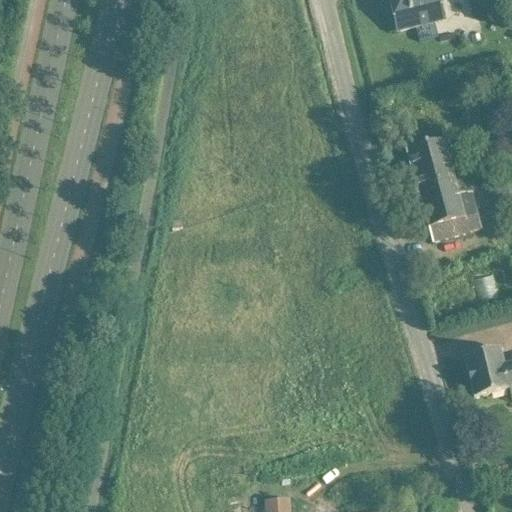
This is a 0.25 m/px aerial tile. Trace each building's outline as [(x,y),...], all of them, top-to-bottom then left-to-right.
[(393,0),(389,1),(397,34),(444,23),(438,0),(393,0)] [(443,142),(407,152),(432,245),(469,234),(468,233),(479,230),(470,195),(459,198),(443,142)] [(317,148),(321,161),(335,157),(331,144),(317,148)] [(268,165),(273,180),(315,168),(310,153),(268,165)] [(166,314),(136,484),(161,488),(192,317),(184,316),(209,174),(184,169),(158,312),(166,314)] [(337,174),(327,177),(329,188),(340,186),(337,174)] [(340,242),(259,264),(266,288),(346,267),(340,242)] [(338,277),(262,297),(268,322),(355,299),(354,296),(348,297),(342,274),(337,276),(338,277)] [(317,380),(307,382),(316,417),(358,406),(349,373),(360,370),(351,335),(308,346),(317,380)] [(498,350),(463,359),(474,401),(511,390),(511,365),(503,367),(498,350)] [(382,451),(376,430),(388,427),(387,423),(260,456),(267,481),(382,451)] [(395,456),(255,492),(260,511),(280,511),(402,480),(395,456)]
